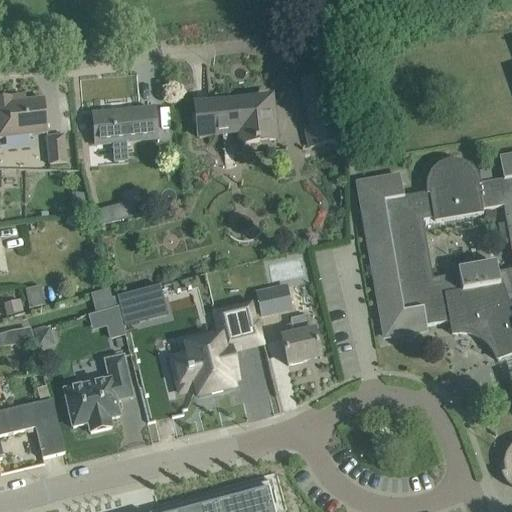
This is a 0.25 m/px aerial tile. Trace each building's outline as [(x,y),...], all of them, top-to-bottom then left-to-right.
[(12,98),(0,99),(0,139),(48,134),(44,100),(13,103),(12,98)] [(275,143),(273,119),(271,100),(195,107),(198,143),(236,139),(237,147),(275,143)] [(154,111),(93,116),(97,167),(127,164),(125,144),(157,142),(154,111)] [(309,127),(303,129),(308,149),(339,141),(334,121),(309,127)] [(50,167),(67,165),(64,137),(47,139),(50,167)] [(505,474),(510,483),(511,484),(511,158),(499,161),(503,182),(478,186),(474,176),(468,169),(459,165),(449,165),(440,168),(433,175),(429,184),(429,195),(404,199),(400,178),(383,181),(367,184),(360,195),(362,207),(370,206),(371,214),(364,216),(367,236),(371,235),(384,308),(388,308),(389,316),(381,317),(384,330),(394,337),(427,332),(426,328),(449,324),(451,335),(462,334),(471,336),(480,339),(488,345),(494,353),(498,362),(511,357),(511,376),(510,377),(511,384),(511,446),(511,447),(505,455),(503,465),(505,474)] [(104,210),(95,212),(98,228),(108,225),(104,210)] [(41,287),(26,290),(30,309),(45,306),(41,287)] [(156,311),(155,306),(164,304),(160,287),(116,299),(124,329),(139,325),(137,316),(156,311)] [(286,288),(266,293),(257,295),(262,317),(291,311),(286,288)] [(187,355),(171,359),(180,395),(196,391),(198,399),(233,390),(231,383),(238,381),(231,354),(264,346),(259,323),(257,323),(252,304),(214,313),(220,338),(185,347),(187,355)] [(321,359),(316,340),(314,332),(311,333),(308,317),(290,321),(294,337),(282,340),(288,367),(321,359)] [(1,348),(34,345),(30,330),(6,334),(1,348)] [(133,399),(128,380),(123,358),(105,362),(109,381),(64,391),(73,429),(88,426),(90,435),(111,430),(109,421),(119,418),(116,403),(133,399)] [(136,367),(139,404),(154,402),(151,366),(136,367)] [(52,402),(0,414),(0,475),(1,475),(0,472),(0,461),(2,461),(1,458),(3,458),(0,445),(0,438),(35,430),(42,461),(65,455),(52,402)] [(277,504),(271,483),(159,511),(273,511),(272,505),(277,504)]
